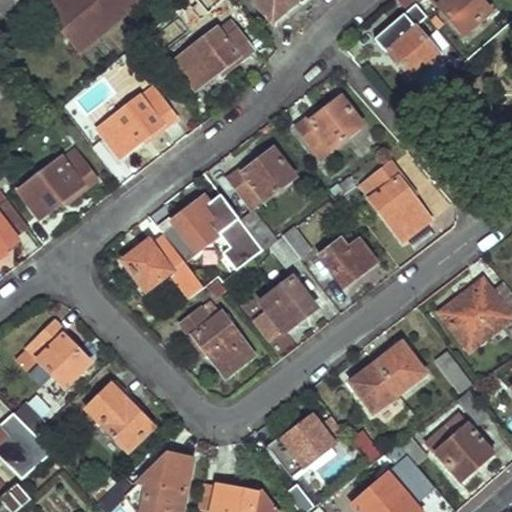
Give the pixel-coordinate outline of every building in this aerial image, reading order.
[(0,0),(0,18),(21,0),(0,0)] [(53,0),(42,10),(82,56),(148,0),(53,0)] [(188,0),(186,2),(202,21),(227,0),(188,0)] [(251,0),(272,24),(301,0),(251,0)] [(418,0),(420,1),(421,0),(433,0),(463,36),(490,12),(479,0),(418,0)] [(395,29),(402,37),(412,29),(404,21),(395,29)] [(231,23),(175,65),(195,91),(224,69),(226,72),(253,51),(231,23)] [(393,26),(374,42),(383,52),(386,50),(411,79),(438,57),(413,28),(412,29),(402,37),(395,29),(393,26)] [(425,93),(449,72),(440,62),(416,84),(425,93)] [(0,102),(14,91),(0,76),(0,102)] [(153,91),(99,133),(118,158),(147,136),(149,140),(175,119),(153,91)] [(310,120),(296,131),(319,161),(362,127),(341,99),(313,122),(310,120)] [(74,152),(21,193),(40,218),(67,197),(69,201),(96,181),(74,152)] [(245,170),(230,182),(253,213),(294,180),(273,153),(247,172),(245,170)] [(394,168),(362,192),(402,243),(429,223),(409,196),(412,194),(394,168)] [(0,193),(0,254),(19,241),(17,238),(0,216),(0,205),(6,201),(0,193)] [(240,223),(220,198),(208,207),(204,201),(173,225),(197,256),(220,237),(231,251),(223,256),(235,272),(262,252),(240,223)] [(0,205),(0,216),(17,238),(28,230),(6,201),(0,205)] [(253,213),(240,223),(262,252),(267,249),(276,242),(253,213)] [(170,221),(158,231),(184,266),(197,256),(173,225),(170,221)] [(293,229),(280,239),(297,260),(299,262),(311,253),(293,229)] [(349,234),(341,240),(348,248),(356,242),(349,234)] [(276,242),(267,249),(284,270),(297,260),(280,239),(276,242)] [(341,240),(319,257),(343,289),(373,265),(356,242),(348,248),(341,240)] [(149,242),(123,264),(145,293),(171,271),(149,242)] [(186,268),(174,277),(191,299),(203,290),(186,268)] [(291,279),(270,295),(276,303),(266,311),(285,335),(316,311),(291,279)] [(443,315),(470,350),(511,319),(491,294),(480,303),(474,295),(460,305),(458,303),(443,315)] [(211,303),(199,311),(209,324),(220,315),(211,303)] [(199,311),(180,326),(201,353),(204,351),(227,380),(254,358),(220,315),(209,324),(199,311)] [(53,323),(26,351),(65,389),(88,366),(62,340),(66,336),(53,323)] [(378,366),(401,396),(426,377),(403,347),(378,366)] [(436,362),(460,393),(472,384),(449,352),(436,362)] [(351,386),(375,416),(401,396),(378,366),(351,386)] [(114,384),(87,411),(129,453),(151,430),(122,401),(127,396),(114,384)] [(458,403),(477,426),(487,417),(467,396),(458,403)] [(0,443),(0,459),(20,481),(49,455),(13,416),(0,427),(0,431),(6,439),(0,443)] [(440,436),(448,444),(467,427),(460,419),(440,436)] [(271,450),(293,479),(335,448),(314,421),(288,441),(286,439),(271,450)] [(344,430),(368,461),(379,452),(355,421),(344,430)] [(427,447),(459,484),(492,455),(467,427),(448,444),(440,436),(427,447)] [(168,459),(151,475),(143,511),(183,511),(193,464),(168,459)] [(131,494),(125,501),(133,511),(143,511),(151,475),(131,494)] [(350,509),(352,511),(416,511),(388,478),(350,509)] [(119,482),(95,505),(101,511),(113,511),(125,501),(131,494),(119,482)] [(2,499),(13,511),(15,511),(31,498),(18,484),(2,499)] [(218,488),(213,511),(252,511),(256,496),(218,488)]
